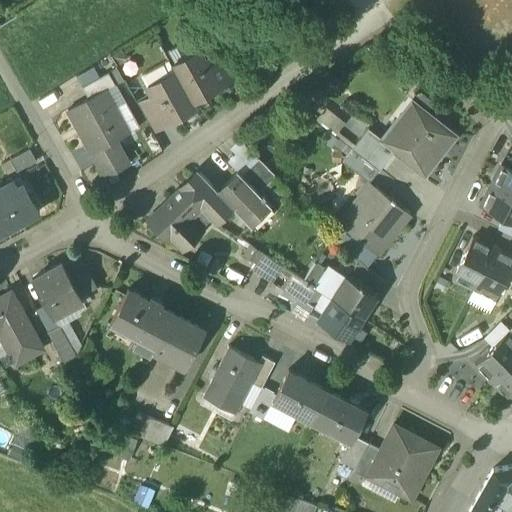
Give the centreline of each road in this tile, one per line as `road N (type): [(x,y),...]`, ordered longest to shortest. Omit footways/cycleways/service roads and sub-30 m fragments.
road 1 (residential): [(87,210),(403,6)]
road 2 (residential): [(87,210),(111,244),(403,395)]
road 3 (residential): [(403,395),(425,352),(409,295),(468,165),(506,116)]
